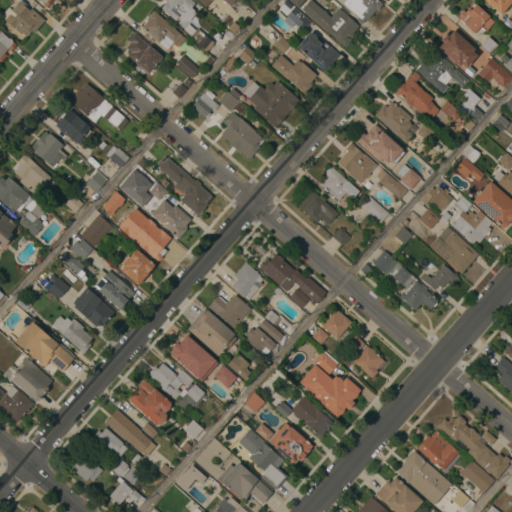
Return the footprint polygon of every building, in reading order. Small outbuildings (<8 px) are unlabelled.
[(44,20),(33,33),(31,31),(26,37),(15,27),(14,28),(0,16),(11,5),(13,7),(19,0),(29,10),(31,8),(44,20)] [(191,0),(195,3),(191,7),(196,12),(188,22),(186,20),(184,22),(180,18),(179,19),(178,18),(176,21),(160,7),(166,1),(165,0),(191,0)] [(304,0),(297,8),(288,0),(304,0)] [(339,7),(347,15),(359,25),(353,32),(356,35),(345,48),(337,41),(338,40),(301,9),(309,0),(311,0),(323,10),(326,12),(326,13),(330,17),(333,13),(333,12),(336,10),(337,10),(339,7)] [(378,0),(383,4),(377,11),(376,10),(367,20),(368,21),(364,26),(356,20),(359,17),(343,3),(345,0),(378,0)] [(511,0),(511,1),(500,14),(484,0),(511,0)] [(277,8),(287,17),(292,11),(283,2),(277,8)] [(489,16),(488,16),(494,22),(485,31),(484,30),(482,32),(480,30),(478,33),(477,31),(475,34),(473,32),(473,33),(463,24),(464,23),(459,18),(458,16),(463,10),(464,12),(472,3),(475,5),(476,4),(489,16)] [(311,22),(303,31),(286,15),(294,6),(311,22)] [(181,34),(180,34),(185,38),(178,47),(173,43),(167,49),(159,42),(151,35),(150,36),(148,34),(149,34),(141,27),(147,20),(146,19),(154,10),(181,34)] [(214,42),(213,44),(214,45),(208,51),(207,50),(206,52),(190,37),(191,36),(183,29),(188,23),(196,30),(198,28),(214,42)] [(476,57),(464,71),(454,63),(458,58),(449,50),(447,53),(439,46),(444,41),(444,39),(444,38),(443,37),(450,28),(470,46),(467,49),(469,51),(470,51),(472,52),(471,53),(476,57)] [(0,30),(16,45),(11,51),(8,48),(4,52),(7,55),(0,62),(0,30)] [(162,57),(148,73),(127,55),(128,54),(127,53),(127,51),(127,49),(125,47),(131,42),(128,39),(134,32),(162,57)] [(339,55),(325,72),(296,47),(308,33),(312,33),(316,37),(319,37),(325,42),(326,41),(329,44),(329,46),(339,55)] [(290,45),(283,54),(273,45),(281,36),(290,45)] [(246,46),(255,54),(247,63),(238,55),(246,46)] [(468,79),(462,87),(451,77),(445,84),(448,87),(442,93),(415,70),(424,60),(427,62),(431,58),(430,56),(435,50),(451,64),(450,66),(454,70),(455,68),(468,79)] [(511,73),(504,65),(505,64),(499,58),(504,53),(510,59),(511,56),(511,73)] [(316,75),(310,83),(312,84),(304,93),(287,78),(286,79),(271,65),(280,54),(293,65),(297,59),(300,62),(301,61),(316,75)] [(197,68),(189,77),(178,67),(186,57),(197,68)] [(511,77),(503,88),(491,77),(487,82),(477,73),(490,58),(511,77)] [(414,71),(420,76),(415,82),(433,98),(430,101),(434,104),(433,104),(439,110),(431,120),(424,114),(423,115),(412,105),(411,106),(405,101),(405,100),(395,91),(403,83),(403,84),(414,71)] [(299,100),(275,128),(252,108),(255,105),(248,99),(259,85),(264,89),(270,82),(273,85),(277,80),(299,100)] [(86,82),(117,110),(116,110),(124,117),(124,116),(129,121),(120,131),(104,117),(103,117),(101,115),(94,122),(77,106),(76,107),(70,101),(76,94),(75,93),(79,89),(80,90),(86,82)] [(480,99),(474,106),(483,114),(474,123),(457,108),(465,99),(461,96),(468,89),(480,99)] [(226,90),(239,101),(230,111),(217,100),(226,90)] [(213,112),(211,110),(209,112),(211,113),(207,118),(205,116),(204,117),(201,114),(199,117),(193,112),(195,109),(191,106),(203,92),(211,99),(212,99),(219,105),(213,112)] [(511,113),(503,105),(511,95),(511,113)] [(461,113),(455,121),(450,117),(449,117),(439,109),(446,100),(461,113)] [(411,117),(408,120),(412,124),(407,131),(412,135),(405,142),(374,115),(382,106),(383,106),(384,104),(387,106),(391,101),(398,107),(398,106),(411,117)] [(90,127),(88,129),(90,131),(86,136),(84,135),(81,138),(84,140),(80,145),(77,142),(76,143),(55,125),(56,123),(53,120),(57,116),(59,117),(63,112),(65,114),(69,109),(90,127)] [(255,131),(262,137),(256,143),(260,146),(249,159),(240,151),(239,152),(229,143),(230,142),(221,134),(228,127),(223,122),(232,112),(238,117),(239,117),(255,131)] [(509,122),(501,132),(492,124),(500,114),(509,122)] [(418,130),(417,129),(424,121),(435,131),(427,140),(417,131),(418,130)] [(387,136),(388,136),(393,141),(387,148),(383,144),(380,147),(383,150),(380,153),(384,156),(379,161),(355,140),(362,132),(365,135),(374,125),(387,136)] [(63,145),(60,149),(67,155),(63,160),(60,157),(52,167),(34,151),(35,150),(31,147),(45,131),(48,134),(49,133),(63,145)] [(351,142),(353,145),(364,155),(364,154),(376,165),(369,174),(370,175),(366,179),(365,178),(360,184),(348,173),(337,162),(346,152),(345,151),(345,150),(345,149),(351,142)] [(461,153),(468,144),(474,149),(475,149),(479,152),(479,154),(478,156),(475,160),(472,162),(461,153)] [(129,157),(120,167),(105,154),(113,145),(117,148),(117,147),(129,157)] [(417,156),(409,165),(399,157),(407,147),(417,156)] [(511,157),(511,163),(507,170),(498,162),(506,152),(511,157)] [(51,177),(42,187),(41,187),(35,195),(19,181),(21,179),(13,171),(14,170),(12,168),(17,162),(17,161),(24,154),(51,177)] [(482,174),(477,181),(468,173),(464,177),(454,168),(463,157),(482,174)] [(179,200),(184,194),(183,193),(183,194),(173,186),(176,183),(160,169),(169,158),(192,179),(193,178),(195,180),(196,179),(201,183),(200,185),(202,187),(213,197),(202,209),(202,212),(200,214),(198,214),(197,216),(179,200)] [(358,190),(352,197),(325,174),(331,167),(358,190)] [(396,181),(397,180),(408,189),(399,200),(377,182),(380,179),(375,176),(383,167),(386,172),(396,181)] [(397,180),(408,190),(419,177),(407,168),(397,180)] [(106,180),(96,192),(85,184),(96,171),(106,180)] [(511,196),(496,182),(497,181),(493,177),(499,171),(503,174),(504,173),(507,176),(511,171),(511,196)] [(29,195),(32,198),(33,197),(49,210),(47,213),(44,211),(38,218),(24,206),(19,212),(16,210),(15,211),(9,205),(8,206),(0,199),(0,178),(1,177),(5,180),(8,176),(29,195)] [(167,191),(158,200),(149,191),(157,182),(167,191)] [(452,198),(445,205),(442,202),(437,207),(429,200),(426,204),(420,199),(427,192),(432,187),(434,189),(437,185),(443,190),(444,188),(448,191),(447,193),(452,198)] [(337,213),(327,225),(320,219),(317,223),(297,205),(311,189),(337,213)] [(507,202),(505,204),(511,210),(508,214),(511,217),(503,228),(500,225),(499,226),(471,202),(483,189),(493,190),(507,202)] [(108,215),(124,201),(115,191),(99,206),(108,215)] [(64,204),(72,194),(83,203),(75,212),(64,204)] [(389,213),(380,223),(360,206),(369,196),(389,213)] [(492,222),(487,227),(490,229),(478,243),(475,240),(472,243),(452,225),(456,220),(455,219),(461,212),(452,204),(455,200),(457,201),(462,196),(472,205),(467,210),(469,212),(471,211),(474,214),(478,210),(492,222)] [(178,238),(150,214),(163,199),(173,207),(175,205),(191,219),(186,225),(186,226),(186,228),(186,229),(178,238)] [(428,208),(439,218),(430,229),(418,219),(428,208)] [(0,245),(0,210),(16,225),(10,232),(12,233),(11,234),(12,235),(8,240),(9,241),(3,248),(0,245)] [(17,222),(23,216),(24,217),(29,211),(36,218),(36,217),(40,221),(43,224),(34,236),(17,222)] [(98,214),(112,226),(94,247),(80,235),(98,214)] [(149,216),(161,228),(156,234),(154,232),(153,234),(142,224),(149,216)] [(412,235),(404,244),(394,235),(402,226),(412,235)] [(478,253),(461,274),(429,246),(447,226),(478,253)] [(349,235),(349,236),(350,237),(343,245),(342,245),(331,236),(339,227),(349,235)] [(164,244),(163,245),(168,250),(163,256),(163,255),(156,262),(151,257),(152,256),(143,248),(146,245),(144,243),(147,239),(149,241),(154,235),(164,244)] [(82,259),(70,247),(76,240),(79,242),(82,239),(92,248),(82,259)] [(154,265),(148,272),(148,273),(138,285),(120,270),(123,266),(121,264),(123,262),(122,261),(127,255),(129,257),(136,249),(154,265)] [(415,278),(406,288),(401,283),(401,284),(392,276),(393,276),(388,272),(386,275),(372,263),(383,250),(415,278)] [(84,266),(77,274),(60,258),(65,252),(73,259),(74,258),(84,266)] [(326,293),(316,304),(293,283),(286,291),(263,271),(262,272),(258,268),(266,259),(268,261),(275,253),(278,255),(283,259),(282,260),(294,270),(295,269),(306,279),(308,277),(326,293)] [(261,275),(260,276),(263,279),(260,282),(262,284),(248,299),(245,296),(244,297),(231,285),(236,279),(233,276),(245,262),(261,275)] [(459,278),(453,284),(448,280),(441,288),(438,285),(434,290),(422,280),(426,274),(430,277),(431,276),(428,273),(434,266),(438,270),(443,264),(459,278)] [(134,292),(131,296),(129,294),(126,298),(128,300),(119,310),(98,291),(99,289),(95,285),(97,283),(92,279),(100,269),(105,273),(108,270),(134,292)] [(69,287),(58,299),(48,290),(58,278),(69,287)] [(437,300),(436,302),(437,304),(434,307),(432,306),(430,309),(423,304),(420,304),(414,310),(400,299),(401,297),(400,296),(402,294),(404,296),(416,281),(421,285),(420,285),(437,300)] [(73,307),(75,305),(73,303),(86,288),(88,290),(88,289),(114,312),(103,325),(94,326),(94,325),(73,307)] [(288,297),(296,288),(299,291),(299,290),(309,299),(301,308),(288,297)] [(251,309),(248,312),(236,325),(238,326),(235,330),(208,306),(217,296),(218,296),(219,296),(226,302),(229,299),(230,299),(235,294),(251,309)] [(324,328),(324,329),(322,327),(321,325),(336,308),(351,322),(336,339),(324,328)] [(234,334),(233,336),(236,338),(226,350),(225,348),(218,356),(187,329),(204,309),(205,310),(206,309),(234,334)] [(56,329),(51,325),(59,315),(64,320),(66,317),(70,320),(72,318),(74,319),(84,327),(82,329),(92,338),(88,342),(91,345),(83,353),(56,329)] [(283,335),(277,342),(258,325),(264,319),(283,335)] [(32,321),(74,358),(61,372),(49,361),(45,366),(43,365),(42,367),(38,363),(39,362),(23,349),(24,349),(14,341),(32,321)] [(275,344),(264,357),(245,340),(248,336),(245,334),(251,328),(253,330),(256,327),(275,344)] [(319,327),(328,335),(324,339),(326,340),(322,344),(321,343),(320,344),(311,337),(319,327)] [(169,354),(172,349),(170,347),(175,342),(177,344),(185,335),(216,362),(200,381),(193,375),(169,354)] [(511,359),(503,352),(504,351),(504,349),(507,346),(509,345),(510,344),(511,346),(511,340),(511,338),(511,359)] [(384,360),(376,370),(378,371),(371,378),(352,362),(364,349),(363,348),(364,346),(365,347),(367,345),(384,360)] [(338,362),(329,374),(314,361),(323,351),(326,354),(327,353),(338,362)] [(244,379),(227,365),(237,353),(242,358),(249,364),(245,368),(250,372),(244,379)] [(511,364),(511,393),(496,380),(501,374),(493,367),(503,356),(511,364)] [(52,380),(46,387),(48,388),(47,389),(43,395),(42,394),(41,395),(42,396),(38,401),(37,400),(36,402),(11,380),(10,381),(2,375),(11,364),(16,368),(26,357),(52,380)] [(154,366),(157,368),(162,362),(177,375),(182,370),(183,369),(193,378),(192,379),(193,380),(190,383),(193,385),(194,383),(204,392),(203,394),(205,395),(196,406),(194,404),(191,408),(188,405),(184,410),(176,403),(181,398),(178,395),(175,399),(164,390),(161,388),(162,387),(147,374),(154,366)] [(304,390),(305,389),(298,382),(314,364),(331,379),(334,376),(335,377),(338,377),(341,379),(341,382),(345,377),(359,390),(357,392),(356,395),(353,398),(352,399),(350,400),(353,403),(347,409),(344,407),(343,409),(343,411),(340,414),(338,414),(335,417),(322,406),(320,404),(304,390)] [(224,384),(214,376),(223,366),(235,376),(230,383),(226,388),(223,386),(224,384)] [(170,402),(169,403),(170,404),(170,406),(168,410),(166,411),(164,412),(162,412),(160,411),(151,421),(128,400),(130,399),(130,397),(138,389),(137,387),(138,386),(138,384),(141,381),(143,381),(144,379),(170,402)] [(33,403),(29,408),(30,409),(26,414),(24,413),(17,421),(0,405),(0,399),(5,393),(6,394),(13,386),(17,390),(18,389),(33,403)] [(253,392),(264,401),(255,412),(244,402),(253,392)] [(316,408),(329,420),(333,423),(320,437),(300,419),(300,420),(293,413),(294,411),(291,409),(303,396),(316,408)] [(292,410),(285,418),(275,409),(281,401),(292,410)] [(140,430),(139,430),(151,440),(150,441),(155,445),(146,456),(141,452),(140,452),(129,442),(128,442),(105,422),(117,409),(140,430)] [(469,428),(470,427),(474,429),(473,430),(480,436),(485,430),(496,439),(488,448),(496,455),(497,454),(498,453),(503,457),(505,455),(510,459),(507,463),(508,464),(496,478),(485,469),(484,470),(475,461),(475,460),(466,452),(469,449),(466,446),(462,451),(453,443),(454,441),(436,426),(437,424),(438,423),(440,420),(442,419),(443,418),(447,421),(450,418),(451,418),(452,418),(455,418),(458,415),(460,416),(463,418),(465,420),(465,422),(464,424),(469,428)] [(203,428),(194,439),(183,430),(192,419),(203,428)] [(157,432),(151,438),(141,428),(147,422),(157,432)] [(253,430),(264,440),(271,433),(259,423),(253,430)] [(273,446),(274,446),(269,441),(285,423),(290,427),(290,426),(312,446),(310,448),(310,449),(300,461),(298,460),(294,464),(292,462),(292,463),(273,446)] [(123,443),(122,444),(127,448),(119,456),(115,452),(111,456),(91,438),(98,429),(101,432),(105,427),(123,443)] [(249,429),(264,442),(263,442),(283,460),(277,467),(287,476),(275,490),(260,476),(264,472),(248,458),(247,460),(239,454),(244,448),(237,442),(249,429)] [(416,448),(428,435),(430,437),(432,435),(431,434),(435,430),(449,442),(448,442),(458,451),(461,454),(445,472),(434,463),(434,464),(416,448)] [(70,468),(87,449),(101,462),(97,466),(102,470),(92,481),(88,478),(85,481),(70,468)] [(451,484),(433,505),(405,480),(396,472),(402,466),(401,465),(413,450),(451,484)] [(128,465),(127,467),(129,468),(122,477),(120,475),(119,476),(109,467),(118,457),(128,465)] [(494,480),(483,493),(460,472),(471,459),(494,480)] [(258,479),(257,479),(272,492),(263,503),(251,493),(249,495),(248,494),(244,500),(243,499),(242,501),(233,493),(234,492),(217,478),(229,464),(233,467),(237,462),(258,479)] [(193,479),(199,484),(205,477),(190,464),(174,482),(184,490),(193,479)] [(133,466),(142,474),(133,484),(124,477),(133,466)] [(202,473),(212,481),(204,491),(194,482),(202,473)] [(120,483),(116,480),(119,476),(123,481),(134,491),(134,490),(145,499),(143,502),(138,498),(135,501),(129,496),(128,494),(118,504),(109,496),(120,483)] [(394,511),(374,494),(387,480),(389,483),(395,476),(422,500),(411,511),(394,511)] [(469,498),(460,508),(451,499),(460,490),(469,498)] [(127,499),(135,507),(143,499),(134,491),(127,499)] [(356,511),(371,496),(388,511),(356,511)] [(224,497),(241,511),(213,511),(219,506),(217,505),(224,497)]
